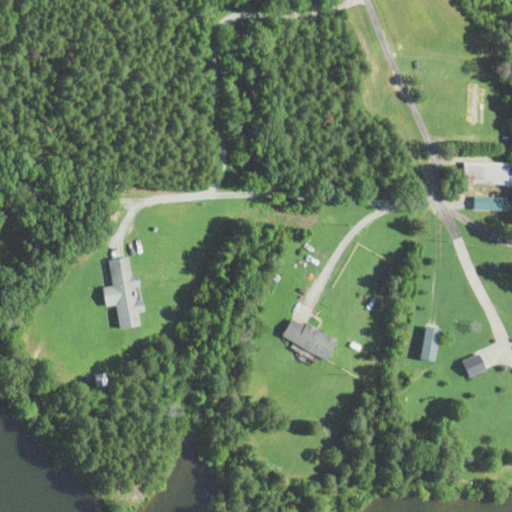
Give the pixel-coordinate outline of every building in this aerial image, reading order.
[(481,85),(469,85),(469,123),(481,123),(481,85)] [(511,184),(511,163),(463,163),(463,185),(511,184)] [(108,261),(112,287),(102,289),(104,308),(117,306),(120,329),(142,327),(141,313),(146,312),(141,275),(133,276),(131,258),(108,261)] [(329,361),(339,341),(293,318),(283,337),(329,361)] [(422,359),(438,361),(442,328),(426,326),(422,359)] [(462,361),(468,377),(489,370),(483,353),(462,361)]
